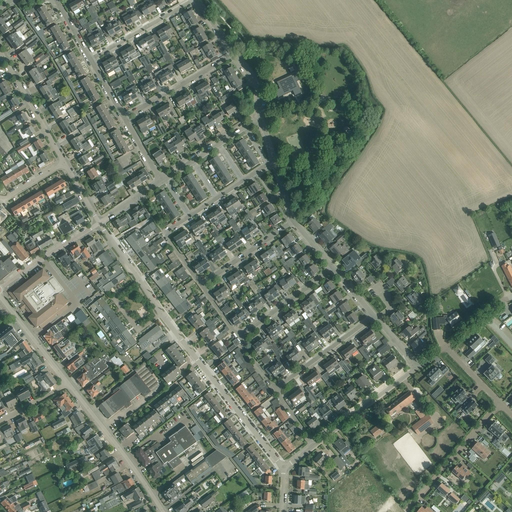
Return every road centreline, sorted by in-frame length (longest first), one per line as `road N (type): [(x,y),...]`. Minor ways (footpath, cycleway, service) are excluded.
road 1 (unclassified): [(161,511),(67,384)]
road 2 (residential): [(499,403),(409,506)]
road 3 (residential): [(283,467),(198,362)]
road 4 (residential): [(123,118),(235,54)]
road 5 (residential): [(314,444),(416,366)]
road 6 (residential): [(64,162),(0,51)]
road 7 (residential): [(274,389),(373,315)]
road 8 (residential): [(89,60),(196,0)]
